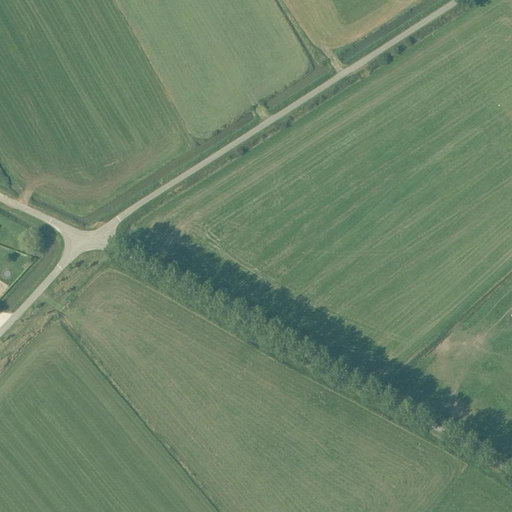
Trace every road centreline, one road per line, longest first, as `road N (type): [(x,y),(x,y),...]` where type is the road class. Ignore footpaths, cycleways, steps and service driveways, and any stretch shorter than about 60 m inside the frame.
road 1 (unclassified): [(511,478),(126,260),(102,231)]
road 2 (unclassified): [(102,231),(454,0)]
